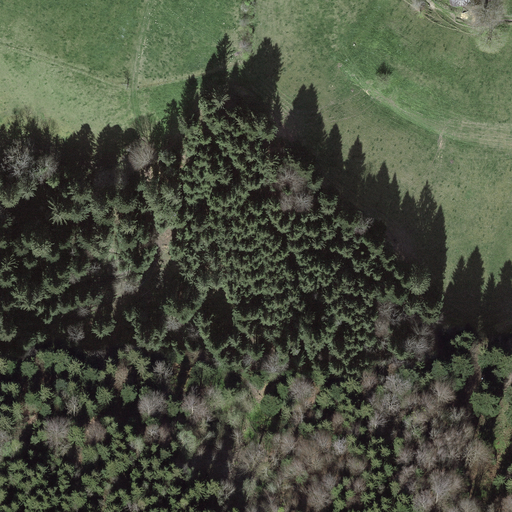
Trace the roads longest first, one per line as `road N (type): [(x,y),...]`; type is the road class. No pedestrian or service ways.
road 1 (track): [(135,87),(157,207),(150,271),(108,301),(0,334)]
road 2 (track): [(0,269),(106,280),(153,261)]
